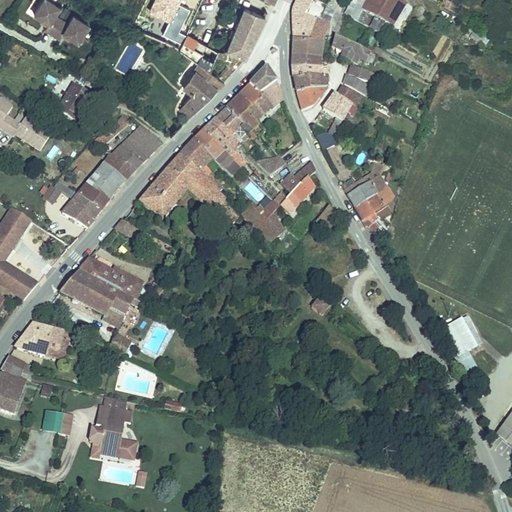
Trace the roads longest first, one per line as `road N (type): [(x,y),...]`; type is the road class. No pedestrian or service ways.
road 1 (residential): [(503,511),(452,390),(323,178),(263,41)]
road 2 (tertiary): [(0,350),(263,41)]
